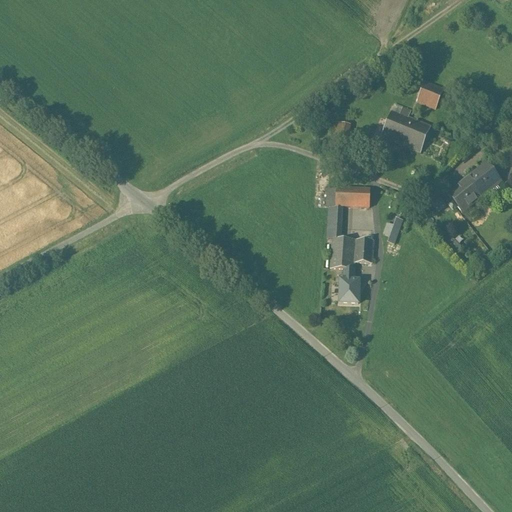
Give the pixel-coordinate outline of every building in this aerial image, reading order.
[(443,90),(425,82),(417,102),(435,110),(443,90)] [(394,105),(381,137),(396,143),(406,118),(409,111),(394,105)] [(430,128),(406,118),(396,143),(420,153),(430,128)] [(351,126),(333,123),(330,147),(348,149),(351,126)] [(501,183),(486,164),(472,175),(487,194),(501,183)] [(472,175),(450,193),(464,212),(487,194),(472,175)] [(370,191),(331,189),(330,208),(330,209),(334,209),(335,209),(335,207),(369,209),(370,191)] [(334,209),(330,209),(330,208),(329,208),(327,240),(341,241),(341,209),(335,209),(334,209)] [(403,221),(396,218),(387,243),(395,246),(403,221)] [(355,241),(332,240),(330,269),(354,270),(354,264),(355,241)] [(373,242),(355,241),(354,264),(371,265),(373,242)] [(358,282),(340,282),(340,304),(358,304),(358,282)]
